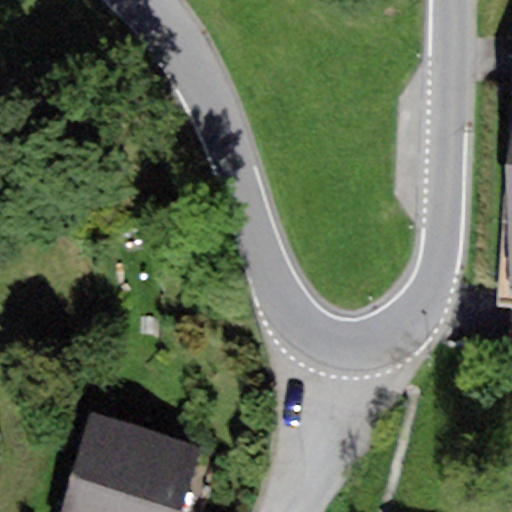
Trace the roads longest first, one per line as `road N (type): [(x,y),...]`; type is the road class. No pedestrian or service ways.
road 1 (tertiary): [(344,355),(308,344),(284,316),(190,59),(147,0)]
road 2 (tertiary): [(450,0),(437,267),(412,318),(344,355)]
road 3 (residential): [(290,511),(335,423),(344,355)]
